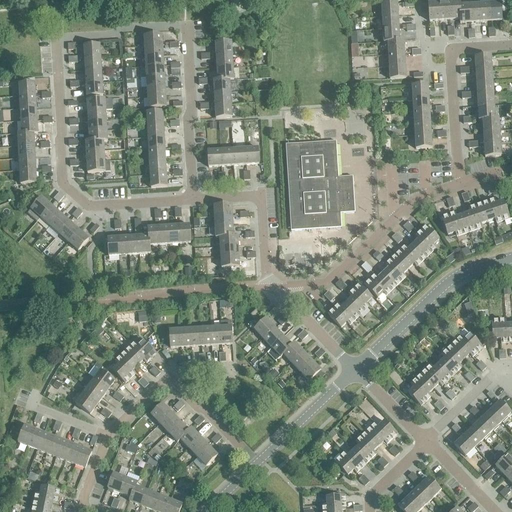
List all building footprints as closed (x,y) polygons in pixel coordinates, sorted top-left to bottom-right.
[(454,20),(459,20),(460,20),(459,6),(459,2),(448,3),(450,20),(454,20)] [(434,22),(439,21),(438,3),(428,4),(429,22),(430,22),(430,21),(433,21),(434,22)] [(445,20),(450,20),(448,3),(438,3),(439,21),(445,21),(445,20)] [(500,3),(489,4),(490,21),(495,21),(495,22),(501,21),(500,3)] [(381,13),(381,18),(397,17),(397,4),(381,5),(381,7),(380,7),(380,13),(381,13)] [(489,4),(479,5),(480,23),(486,22),(490,21),(489,4)] [(460,20),(459,20),(459,24),(466,24),(466,23),(470,23),(469,5),(459,6),(460,20)] [(479,5),(469,5),(470,23),(474,22),(475,23),(480,23),(479,5)] [(382,26),(382,30),(398,29),(397,17),(381,18),(382,19),(381,19),(381,26),(382,26)] [(383,43),(387,43),(387,42),(399,42),(399,41),(398,29),(382,30),(382,31),(381,32),(382,38),(383,38),(383,43)] [(143,37),(144,48),(161,47),(161,42),(162,42),(161,36),(143,37)] [(387,50),(388,55),(404,54),(403,41),(399,41),(399,42),(387,42),(387,43),(387,44),(386,44),(386,50),(387,50)] [(215,44),(215,57),(231,56),(231,55),(232,55),(232,48),(231,48),(231,43),(215,44)] [(83,47),(84,60),(100,59),(100,58),(101,58),(100,51),(99,51),(99,46),(83,47)] [(144,48),(145,58),(162,57),(162,51),(161,51),(161,47),(144,48)] [(388,63),(389,67),(405,66),(404,54),(388,55),(388,56),(387,56),(387,63),(388,63)] [(215,57),(216,69),(232,68),(232,67),(233,67),(233,60),(232,60),(231,56),(215,57)] [(145,58),(145,68),(162,67),(162,63),(163,63),(162,57),(145,58)] [(474,58),(475,71),(491,70),(491,69),(492,69),(492,62),(491,62),(490,57),(474,58)] [(84,60),(85,72),(101,71),(101,70),(102,70),(101,63),(100,63),(100,59),(84,60)] [(405,66),(389,67),(389,68),(388,68),(388,75),(389,75),(389,80),(405,79),(405,66)] [(145,68),(146,78),(164,77),(163,72),(162,67),(145,68)] [(216,69),(217,81),(229,81),(233,81),(233,79),(234,79),(233,73),(232,73),(232,68),(216,69)] [(475,71),(476,83),(492,82),(492,81),(493,81),(492,74),(491,74),(491,70),(475,71)] [(85,72),(85,84),(101,83),(101,82),(102,82),(102,76),(101,76),(101,71),(85,72)] [(146,78),(146,89),(164,87),(163,83),(164,83),(164,77),(146,78)] [(213,81),(214,94),(230,93),(230,92),(231,92),(230,85),(229,85),(229,81),(217,81),(213,81)] [(476,83),(476,95),(493,94),(492,93),(494,93),(493,87),(492,87),(492,82),(476,83)] [(101,83),(85,84),(86,97),(102,96),(102,95),(103,95),(103,88),(102,88),(101,83)] [(18,93),(19,98),(35,97),(34,84),(18,85),(18,86),(17,86),(17,93),(18,93)] [(412,95),(412,100),(428,99),(427,86),(411,87),(411,88),(410,88),(411,95),(412,95)] [(146,89),(147,99),(165,98),(165,92),(164,92),(164,87),(146,89)] [(214,94),(214,106),(230,105),(231,104),(231,98),(230,98),(230,93),(214,94)] [(476,95),(477,108),(493,107),(493,106),(494,106),(494,100),(493,100),(493,94),(476,95)] [(19,105),(19,110),(35,109),(35,97),(19,98),(19,99),(18,99),(18,105),(19,105)] [(165,98),(147,99),(148,109),(166,108),(166,107),(165,107),(164,104),(165,104),(165,98)] [(412,107),(413,112),(429,111),(428,99),(412,100),(412,101),(411,101),(411,107),(412,107)] [(87,106),(87,112),(105,111),(104,100),(86,101),(86,103),(87,103),(87,106)] [(230,105),(214,106),(215,119),(231,118),(231,117),(232,117),(232,110),(231,110),(230,105)] [(478,121),(482,120),(494,119),(494,118),(495,118),(495,112),(494,112),(493,107),(477,108),(478,121)] [(20,118),(20,122),(36,122),(35,109),(19,110),(19,111),(18,111),(19,118),(20,118)] [(88,118),(88,122),(106,121),(105,111),(87,112),(87,118),(88,118)] [(413,120),(414,124),(430,123),(429,111),(413,112),(413,113),(412,113),(412,120),(413,120)] [(146,122),(147,126),(163,125),(162,113),(146,114),(146,115),(145,115),(145,122),(146,122)] [(482,120),(483,132),(499,131),(499,130),(500,130),(499,124),(498,124),(498,119),(494,119),(482,120)] [(88,127),(88,132),(106,131),(106,121),(88,122),(89,127),(88,127)] [(21,130),(21,134),(21,135),(33,134),(33,135),(37,134),(36,122),(20,122),(20,124),(19,124),(20,130),(21,130)] [(230,123),(219,123),(219,131),(225,131),(225,129),(230,128),(230,123)] [(414,132),(414,137),(430,136),(430,123),(414,124),(414,125),(413,125),(413,132),(414,132)] [(147,134),(147,139),(163,138),(163,125),(147,126),(147,127),(146,128),(146,134),(147,134)] [(89,142),(89,143),(103,142),(107,142),(106,131),(88,132),(89,138),(90,142),(89,142)] [(483,132),(483,145),(500,144),(499,143),(500,143),(500,136),(499,136),(499,131),(483,132)] [(17,143),(18,147),(34,147),(33,135),(33,134),(21,135),(21,134),(17,135),(17,136),(16,136),(16,143),(17,143)] [(430,136),(414,137),(414,138),(413,138),(414,144),(415,144),(415,150),(431,149),(430,136)] [(148,146),(148,151),(164,150),(163,138),(147,139),(147,140),(146,140),(147,147),(148,146)] [(85,147),(85,153),(103,152),(103,142),(89,143),(89,142),(85,142),(85,144),(86,144),(86,147),(85,147)] [(354,213),(352,177),(338,178),(336,157),(337,156),(336,156),(336,143),(336,142),(335,142),(322,143),(321,143),(300,144),(299,144),(286,145),(285,145),(285,146),(286,159),(286,160),(287,181),(287,182),(288,195),(288,196),(289,217),(289,218),(290,231),(290,232),(291,232),(304,231),(305,231),(326,229),(326,230),(327,230),(327,229),(340,229),(341,229),(341,228),(340,214),(354,213)] [(500,144),(483,145),(484,158),(500,157),(500,155),(501,155),(501,148),(500,148),(500,144)] [(18,155),(18,160),(34,159),(34,147),(18,147),(18,148),(17,149),(17,155),(18,155)] [(249,149),(245,150),(246,166),(258,165),(257,149),(256,149),(256,148),(249,148),(249,149)] [(224,151),(220,151),(221,167),(233,166),(232,150),(231,150),(231,149),(224,150),(224,151)] [(237,150),(232,150),(233,166),(246,166),(245,150),(244,150),(243,149),(237,149),(237,150)] [(149,159),(149,164),(165,163),(164,150),(148,151),(148,152),(147,152),(148,159),(149,159)] [(221,167),(220,151),(219,151),(219,150),(212,151),(212,152),(207,152),(208,168),(221,167)] [(87,159),(87,163),(104,162),(103,152),(85,153),(86,159),(87,159)] [(19,167),(19,172),(35,171),(34,159),(18,160),(18,161),(17,161),(18,168),(19,167)] [(104,162),(87,163),(87,168),(86,168),(87,174),(105,173),(104,162)] [(149,171),(150,176),(166,175),(165,163),(149,164),(149,165),(148,165),(148,171),(149,171)] [(35,171),(19,172),(19,173),(18,173),(18,180),(19,180),(20,185),(36,184),(35,171)] [(166,175),(150,176),(150,177),(149,177),(149,184),(150,184),(150,189),(166,188),(166,175)] [(37,215),(40,219),(51,207),(41,198),(31,210),(32,211),(31,212),(36,216),(37,215)] [(494,201),(481,205),(487,222),(494,220),(495,220),(492,213),(497,211),(495,204),(494,201)] [(495,220),(494,220),(496,224),(509,219),(503,202),(495,204),(497,211),(492,213),(495,220)] [(487,222),(481,205),(468,209),(470,213),(472,220),(477,218),(480,225),(487,222)] [(213,207),(214,218),(231,217),(230,212),(231,212),(231,206),(213,207)] [(46,224),(49,227),(60,215),(51,207),(40,219),(41,219),(40,220),(45,224),(46,224)] [(470,213),(463,215),(469,233),(481,229),(480,225),(477,218),(472,220),(470,213)] [(447,236),(454,234),(455,233),(453,227),(457,225),(455,218),(454,214),(441,219),(447,236)] [(55,232),(59,235),(69,223),(60,215),(49,227),(50,227),(49,228),(54,233),(55,232)] [(469,233),(463,215),(455,218),(457,225),(453,227),(455,233),(454,234),(456,237),(469,233)] [(214,218),(214,228),(232,227),(232,221),(231,221),(231,217),(214,218)] [(64,240),(68,243),(78,231),(69,223),(59,235),(59,236),(59,237),(64,241),(64,240)] [(89,231),(93,235),(99,228),(95,225),(89,231)] [(183,227),(178,227),(179,244),(190,244),(189,226),(183,226),(183,227)] [(162,228),(158,229),(159,246),(169,245),(168,227),(162,227),(162,228)] [(174,227),(168,227),(169,245),(179,244),(178,227),(174,228),(174,227)] [(215,239),(219,238),(233,237),(233,236),(232,236),(232,233),(233,233),(232,227),(214,228),(215,239)] [(415,237),(418,240),(419,239),(424,245),(427,241),(432,246),(438,241),(425,227),(415,237)] [(147,228),(148,236),(149,246),(159,246),(158,229),(154,229),(153,228),(147,228)] [(78,231),(68,243),(68,244),(68,245),(73,249),(77,252),(88,240),(78,231)] [(510,234),(500,237),(502,244),(511,240),(510,234)] [(142,238),(138,238),(139,255),(150,254),(149,246),(148,236),(142,237),(142,238)] [(219,238),(220,248),(237,247),(237,241),(236,241),(236,237),(237,237),(237,236),(233,236),(233,237),(219,238)] [(134,237),(128,238),(129,256),(139,255),(138,238),(134,238),(134,237)] [(118,239),(119,256),(129,256),(128,238),(122,238),(122,239),(118,239)] [(119,256),(118,239),(113,239),(107,239),(108,257),(119,256)] [(419,239),(418,240),(413,245),(426,258),(435,249),(432,246),(427,241),(424,245),(419,239)] [(413,264),(413,265),(416,268),(426,258),(413,245),(407,250),(412,256),(408,259),(413,264)] [(220,248),(220,258),(237,257),(237,253),(238,253),(237,247),(220,248)] [(405,247),(395,256),(408,270),(413,265),(413,264),(408,259),(412,256),(407,250),(405,247)] [(459,249),(453,251),(456,260),(463,257),(459,249)] [(408,270),(395,256),(385,266),(388,269),(388,268),(393,274),(397,270),(402,275),(408,270)] [(237,257),(220,258),(221,269),(239,268),(238,261),(237,257)] [(388,269),(382,274),(395,287),(405,278),(402,275),(397,270),(393,274),(388,268),(388,269)] [(192,269),(184,269),(184,277),(192,277),(192,269)] [(395,287),(382,274),(377,279),(382,285),(378,288),(383,293),(383,294),(386,297),(395,287)] [(377,279),(374,276),(364,286),(377,299),(383,294),(383,293),(378,288),(382,285),(377,279)] [(348,296),(351,298),(356,303),(360,300),(365,305),(371,299),(358,286),(348,296)] [(346,304),(358,317),(368,308),(365,305),(360,300),(356,303),(351,298),(346,304)] [(349,326),(358,317),(346,304),(340,309),(345,314),(341,318),(346,323),(349,326)] [(340,309),(337,306),(327,316),(340,329),(346,323),(341,318),(345,314),(340,309)] [(250,315),(254,319),(260,314),(256,310),(250,315)] [(145,312),(138,313),(138,323),(146,323),(145,312)] [(259,337),(262,340),(274,329),(265,319),(254,331),(254,332),(258,337),(259,337)] [(492,341),(500,340),(501,340),(500,333),(505,332),(505,325),(505,321),(491,322),(492,341)] [(511,343),(511,324),(505,325),(505,332),(500,333),(501,340),(500,340),(500,344),(511,343)] [(99,327),(94,331),(99,336),(103,332),(99,327)] [(231,327),(220,328),(221,345),(225,345),(232,345),(231,327)] [(210,328),(200,329),(201,346),(205,346),(205,347),(211,346),(210,328)] [(220,328),(210,328),(211,346),(217,346),(217,345),(221,345),(220,328)] [(200,329),(189,330),(191,348),(196,347),(196,346),(201,346),(200,329)] [(268,345),(271,349),(283,338),(274,329),(262,340),(263,341),(262,341),(267,346),(268,345)] [(180,347),(179,330),(169,331),(170,349),(176,349),(176,348),(180,347)] [(189,330),(179,330),(180,347),(185,347),(185,348),(191,348),(189,330)] [(469,335),(463,341),(468,346),(464,350),(469,355),(472,358),(482,348),(469,335)] [(280,358),(283,355),(282,355),(291,347),(291,346),(283,338),(271,349),(272,349),(271,350),(276,355),(276,354),(280,358)] [(460,338),(451,347),(463,360),(469,355),(464,350),(468,346),(463,341),(460,338)] [(143,341),(137,347),(142,352),(138,356),(143,361),(145,364),(155,354),(143,341)] [(134,344),(124,353),(137,366),(143,361),(138,356),(142,352),(137,347),(134,344)] [(288,361),(291,364),(303,353),(294,344),(291,346),(291,347),(282,355),(283,355),(283,356),(282,357),(287,361),(288,361)] [(441,356),(444,359),(449,364),(453,361),(458,366),(458,365),(463,360),(451,347),(441,356)] [(115,362),(117,365),(118,365),(123,370),(126,367),(131,372),(132,372),(137,366),(124,353),(115,362)] [(296,370),(300,373),(311,362),(303,353),(291,364),(292,365),(291,365),(296,370)] [(444,359),(438,364),(451,378),(461,368),(458,365),(458,366),(453,361),(449,364),(444,359)] [(311,362),(300,373),(300,374),(304,379),(305,379),(309,382),(320,371),(311,362)] [(96,363),(94,367),(100,371),(102,369),(96,363)] [(441,387),(451,378),(438,364),(433,369),(432,370),(437,375),(434,379),(439,384),(438,384),(441,387)] [(118,365),(117,365),(112,371),(124,384),(134,374),(132,372),(131,372),(126,367),(123,370),(118,365)] [(430,367),(420,376),(433,389),(438,384),(439,384),(434,379),(437,375),(432,370),(433,369),(430,367)] [(100,371),(93,380),(107,390),(110,386),(110,387),(114,382),(100,371)] [(273,371),(269,375),(273,380),(277,376),(273,371)] [(433,389),(420,376),(410,385),(413,388),(418,393),(422,389),(427,395),(428,394),(433,389)] [(93,380),(87,388),(102,398),(105,394),(105,393),(107,390),(93,380)] [(56,381),(52,386),(58,390),(61,384),(56,381)] [(87,388),(81,396),(95,406),(97,403),(98,403),(102,398),(87,388)] [(413,388),(407,394),(420,407),(430,397),(428,394),(427,395),(422,389),(418,393),(413,388)] [(495,398),(489,392),(486,395),(492,402),(495,398)] [(95,406),(81,396),(75,405),(89,415),(93,410),(92,410),(95,406)] [(499,402),(490,411),(501,423),(502,422),(502,423),(507,418),(507,417),(510,414),(499,402)] [(156,422),(159,425),(171,414),(162,405),(150,416),(151,417),(151,418),(155,422),(156,422)] [(490,411),(481,420),(492,431),(493,431),(498,427),(498,426),(501,423),(490,411)] [(165,431),(168,434),(179,423),(171,414),(159,425),(160,426),(159,427),(164,431),(165,431)] [(481,420),(472,428),(483,440),(484,439),(484,440),(489,435),(489,434),(492,431),(481,420)] [(383,422),(378,427),(377,428),(382,433),(379,437),(384,442),(383,442),(386,445),(396,435),(383,422)] [(177,443),(180,441),(179,440),(188,432),(179,423),(168,434),(169,435),(168,436),(172,440),(173,440),(177,443)] [(365,434),(378,447),(383,442),(384,442),(379,437),(382,433),(377,428),(378,427),(375,425),(365,434)] [(17,443),(27,447),(33,431),(29,429),(30,429),(24,426),(17,443)] [(472,428),(463,437),(474,448),(475,448),(480,444),(480,443),(483,440),(472,428)] [(185,446),(188,449),(199,438),(191,429),(188,432),(179,440),(180,441),(179,442),(184,447),(185,446)] [(27,447),(37,451),(43,434),(38,432),(38,433),(33,431),(27,447)] [(37,451),(46,454),(52,438),(48,437),(49,436),(43,434),(37,451)] [(355,443),(358,446),(363,451),(367,447),(372,453),(373,452),(378,447),(365,434),(355,443)] [(474,448),(463,437),(454,446),(465,457),(466,456),(467,457),(471,452),(474,448)] [(46,454),(56,458),(62,441),(57,439),(57,440),(52,438),(46,454)] [(193,455),(196,458),(208,447),(199,438),(188,449),(189,450),(188,451),(192,456),(193,455)] [(56,458),(65,462),(71,446),(67,444),(68,443),(62,441),(56,458)] [(499,444),(493,450),(500,457),(506,452),(499,444)] [(65,462),(75,466),(81,449),(76,447),(71,446),(65,462)] [(127,446),(125,451),(134,454),(136,449),(127,446)] [(358,446),(353,451),(366,465),(375,455),(373,452),(372,453),(367,447),(363,451),(358,446)] [(208,447),(196,458),(197,459),(196,460),(201,464),(202,464),(205,467),(217,456),(208,447)] [(81,449),(75,466),(85,469),(91,453),(90,452),(90,453),(86,452),(87,451),(81,449)] [(366,465),(353,451),(347,456),(347,457),(352,462),(348,466),(353,471),(356,474),(366,465)] [(347,457),(347,456),(344,454),(334,463),(347,477),(353,471),(348,466),(352,462),(347,457)] [(495,467),(504,477),(511,468),(511,460),(511,459),(510,460),(506,456),(495,467)] [(486,462),(480,468),(484,472),(490,466),(486,462)] [(184,469),(180,473),(185,478),(189,475),(186,472),(189,469),(188,467),(184,470),(184,469)] [(20,470),(17,476),(23,479),(26,472),(20,470)] [(484,478),(487,481),(493,475),(490,472),(484,478)] [(107,489),(119,494),(125,479),(124,478),(118,475),(118,476),(113,474),(107,489)] [(119,494),(130,498),(131,498),(135,487),(137,484),(135,483),(136,482),(130,480),(129,481),(125,479),(119,494)] [(424,484),(420,487),(432,499),(440,492),(428,479),(423,483),(424,484)] [(129,502),(141,507),(147,492),(145,491),(146,490),(140,488),(139,489),(135,487),(131,498),(130,498),(129,502)] [(417,489),(412,493),(425,506),(432,499),(420,487),(417,490),(417,489)] [(41,488),(39,495),(39,496),(46,497),(45,502),(52,504),(56,505),(59,491),(41,488)] [(141,507),(152,511),(158,496),(157,496),(157,495),(151,492),(151,493),(147,492),(141,507)] [(406,501),(416,511),(418,511),(425,506),(412,493),(408,497),(409,498),(406,501)] [(33,508),(51,511),(52,504),(45,502),(46,497),(39,496),(39,495),(35,495),(33,508)] [(152,511),(154,511),(165,511),(170,501),(169,500),(169,499),(163,497),(162,498),(158,496),(152,511)] [(325,498),(326,506),(333,506),(333,511),(341,511),(345,511),(344,497),(325,498)] [(170,501),(165,511),(178,511),(182,505),(180,505),(181,504),(174,502),(170,501)] [(416,511),(406,501),(402,504),(402,503),(397,507),(401,511),(416,511)]
